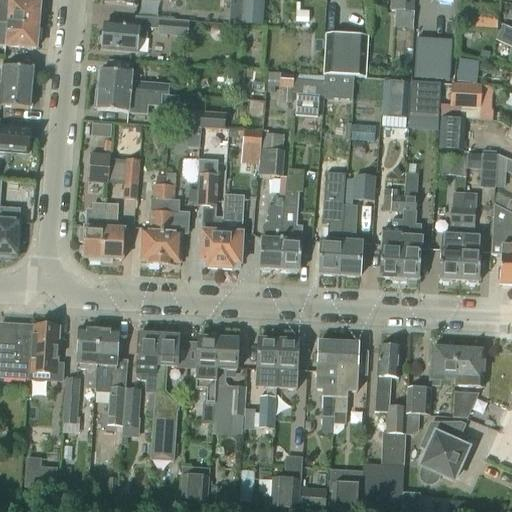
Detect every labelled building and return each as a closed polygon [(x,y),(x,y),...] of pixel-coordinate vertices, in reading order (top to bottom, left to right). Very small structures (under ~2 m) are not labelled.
[(163,0),(106,0),(106,6),(136,8),(136,0),(142,0),(164,2),(163,0)] [(390,0),(390,12),(412,14),(412,0),(390,0)] [(0,24),(2,25),(38,28),(39,5),(3,2),(0,1),(0,24)] [(263,3),(247,2),(245,25),(261,26),(263,3)] [(458,29),(496,30),(497,12),(459,10),(458,29)] [(295,23),(308,24),(308,20),(304,16),(296,15),(295,23)] [(188,22),(158,20),(157,36),(187,38),(188,22)] [(0,47),(36,51),(38,28),(2,25),(0,24),(0,47)] [(145,40),(146,29),(104,26),(101,52),(135,55),(136,39),(145,40)] [(210,37),(214,42),(221,42),(226,38),(226,32),(222,27),(215,26),(211,31),(210,37)] [(496,41),(511,48),(511,30),(502,26),(496,41)] [(364,78),(366,38),(325,36),(323,76),(364,78)] [(451,43),(417,40),(414,79),(448,82),(451,43)] [(0,87),(30,90),(32,71),(1,68),(0,78),(0,77),(0,87)] [(99,72),(98,92),(160,98),(166,98),(167,87),(129,84),(130,75),(99,72)] [(266,88),(281,89),(292,90),(293,75),(267,74),(266,88)] [(353,79),(325,77),(323,100),(351,102),(353,79)] [(322,97),(323,84),(294,81),(293,95),(322,97)] [(438,118),(438,110),(438,109),(440,85),(409,83),(407,118),(438,120),(438,118)] [(408,86),(382,84),(379,119),(405,121),(408,86)] [(477,121),(479,87),(440,85),(438,109),(438,110),(438,118),(477,121)] [(0,107),(28,110),(30,90),(0,87),(0,107)] [(146,107),(159,108),(160,98),(98,92),(97,101),(94,101),(94,110),(96,110),(96,112),(146,116),(146,107)] [(319,97),(296,95),(294,118),(298,118),(298,117),(317,118),(319,97)] [(331,123),(341,123),(341,110),(325,110),(323,138),(331,138),(331,123)] [(188,129),(224,132),(225,116),(189,114),(188,129)] [(461,152),(463,124),(440,122),(438,151),(461,152)] [(0,153),(26,156),(28,132),(0,129),(0,153)] [(200,130),(188,129),(187,129),(186,149),(199,150),(200,130)] [(240,160),(259,161),(259,151),(260,151),(261,135),(262,135),(262,134),(243,132),(240,160)] [(86,133),(86,144),(107,145),(107,133),(86,133)] [(261,135),(260,151),(281,153),(283,137),(262,135),(261,135)] [(511,147),(511,144),(497,137),(496,140),(486,136),(480,150),(488,153),(496,156),(506,161),(511,163),(511,147)] [(223,163),(224,140),(206,140),(205,163),(223,163)] [(378,154),(378,141),(352,142),(352,155),(378,154)] [(259,151),(259,161),(257,177),(281,179),(283,153),(281,153),(260,151),(259,151)] [(87,184),(107,185),(110,157),(90,156),(87,184)] [(336,168),(336,156),(322,156),(322,168),(336,168)] [(480,189),(494,189),(495,169),(496,157),(482,156),(480,189)] [(495,169),(494,189),(503,190),(506,161),(496,156),(496,157),(495,169)] [(122,201),(136,202),(139,163),(125,161),(122,201)] [(196,210),(202,210),(215,211),(217,164),(198,162),(196,210)] [(320,173),(320,185),(349,184),(349,172),(320,173)] [(351,202),(352,202),(373,204),(375,179),(353,177),(352,181),(351,202)] [(302,230),(296,230),(297,215),(296,215),(299,181),(285,180),(284,199),(282,221),(279,272),(299,274),(302,230)] [(153,201),(163,201),(164,187),(153,187),(153,201)] [(174,188),(164,187),(163,201),(173,202),(174,188)] [(404,189),(403,197),(416,198),(416,190),(404,189)] [(390,214),(402,215),(403,197),(391,196),(390,214)] [(462,210),(463,210),(464,197),(452,196),(450,237),(442,237),(441,251),(440,251),(438,282),(458,283),(462,210)] [(223,197),(222,220),(219,271),(231,272),(232,268),(239,268),(243,198),(223,197)] [(415,216),(415,215),(416,198),(403,197),(402,215),(415,216)] [(463,210),(462,210),(458,283),(478,284),(481,239),(473,239),(475,197),(464,197),(463,210)] [(263,228),(262,239),(261,238),(259,271),(279,272),(282,221),(284,199),(273,198),(272,208),(269,208),(267,227),(263,227),(262,228),(263,228)] [(147,267),(159,267),(162,214),(163,201),(153,201),(151,233),(141,232),(139,262),(147,263),(147,267)] [(162,214),(159,267),(171,268),(171,264),(179,265),(181,235),(172,234),(173,215),(177,215),(177,201),(173,202),(163,201),(162,214)] [(493,206),(493,207),(511,215),(511,202),(507,201),(502,211),(493,206)] [(83,229),(83,230),(79,229),(78,245),(83,245),(82,259),(89,260),(89,263),(102,264),(105,206),(105,207),(92,207),(92,212),(87,212),(86,229),(83,229)] [(111,265),(111,261),(122,262),(123,232),(116,232),(118,207),(105,206),(102,264),(111,265)] [(341,225),(338,278),(358,279),(360,244),(354,244),(355,226),(356,208),(351,208),(343,207),(341,225)] [(511,215),(493,207),(490,257),(500,258),(498,286),(511,287),(511,215)] [(18,225),(19,212),(0,210),(0,257),(17,259),(18,225)] [(206,270),(219,271),(222,220),(214,220),(215,211),(202,210),(199,266),(207,267),(206,270)] [(402,215),(401,223),(402,223),(401,230),(398,281),(418,282),(421,241),(420,241),(420,228),(415,228),(416,215),(415,215),(415,216),(402,215)] [(398,281),(401,230),(402,223),(401,223),(391,222),(390,230),(382,229),(381,247),(380,247),(378,280),(398,281)] [(341,225),(328,224),(328,226),(327,243),(320,242),(318,277),(338,278),(341,225)] [(0,380),(25,383),(26,371),(27,367),(27,361),(26,361),(28,341),(32,342),(33,328),(32,328),(0,325),(0,380)] [(26,361),(27,361),(27,367),(32,367),(32,377),(57,379),(58,365),(56,365),(58,329),(33,328),(32,342),(28,341),(26,361)] [(94,378),(95,378),(98,332),(78,330),(75,371),(84,372),(83,390),(93,391),(94,378)] [(127,363),(116,362),(118,333),(98,332),(94,391),(94,394),(107,395),(105,429),(121,429),(123,415),(124,392),(126,365),(127,365),(127,363)] [(145,394),(154,395),(158,337),(149,337),(149,335),(140,334),(140,336),(138,336),(136,367),(136,378),(139,382),(146,382),(145,394)] [(177,345),(178,338),(176,338),(176,336),(167,336),(166,338),(158,337),(154,395),(152,417),(149,462),(173,464),(176,408),(164,395),(166,369),(176,370),(176,363),(187,364),(188,345),(177,345)] [(214,405),(218,341),(209,340),(209,338),(200,337),(200,340),(198,339),(197,346),(188,345),(187,364),(196,364),(195,390),(206,391),(206,404),(214,405)] [(228,388),(224,384),(224,373),(236,373),(238,342),(235,341),(233,339),(228,339),(227,341),(218,341),(214,405),(214,417),(227,417),(229,388),(228,388)] [(259,341),(258,341),(255,391),(265,391),(275,392),(278,342),(269,342),(268,339),(261,339),(259,341)] [(333,419),(338,345),(329,345),(327,341),(321,341),(319,344),(317,344),(315,392),(322,393),(320,419),(333,419)] [(295,393),(298,343),(278,342),(275,392),(295,393)] [(346,394),(355,395),(358,346),(356,346),(354,343),(348,342),(346,346),(338,345),(333,419),(333,426),(344,427),(346,394)] [(386,415),(385,434),(385,436),(405,437),(406,417),(406,409),(387,408),(388,380),(398,381),(400,348),(377,347),(373,414),(386,415)] [(431,350),(428,386),(453,388),(455,364),(454,364),(454,351),(453,351),(452,348),(443,348),(441,350),(431,350)] [(453,388),(481,389),(483,353),(454,351),(454,364),(455,364),(453,388)] [(76,426),(79,381),(65,380),(61,425),(76,426)] [(243,419),(245,389),(233,388),(231,418),(243,419)] [(406,409),(406,417),(419,418),(429,418),(430,390),(407,389),(406,409)] [(275,398),(275,392),(265,391),(265,398),(258,397),(257,430),(273,431),(274,398),(275,398)] [(123,415),(121,429),(137,431),(140,393),(124,392),(123,415)] [(466,421),(477,396),(453,395),(451,420),(466,421)] [(406,417),(405,437),(413,437),(418,433),(419,418),(406,417)] [(437,481),(439,477),(453,483),(467,450),(456,445),(464,427),(459,425),(430,425),(419,449),(427,452),(420,468),(422,469),(420,473),(419,475),(419,476),(419,478),(420,480),(421,481),(422,483),(423,484),(424,485),(426,486),(428,486),(430,486),(432,485),(433,485),(435,484),(436,482),(437,481)] [(385,436),(385,434),(381,434),(380,466),(362,465),(361,487),(359,511),(368,511),(395,511),(396,508),(400,508),(401,509),(405,437),(385,436)] [(26,460),(24,489),(55,490),(56,471),(39,470),(39,461),(26,460)] [(208,479),(180,477),(178,502),(207,503),(208,479)] [(298,511),(298,509),(300,480),(271,479),(269,507),(269,509),(298,511)] [(106,480),(105,494),(105,495),(116,496),(118,481),(106,480)] [(361,487),(333,485),(332,511),(359,511),(361,487)] [(225,502),(226,490),(209,489),(208,501),(225,502)] [(306,511),(324,511),(326,498),(325,498),(326,492),(323,491),(301,490),(299,511),(306,511)] [(461,511),(462,509),(462,504),(450,503),(449,511),(461,511)]
